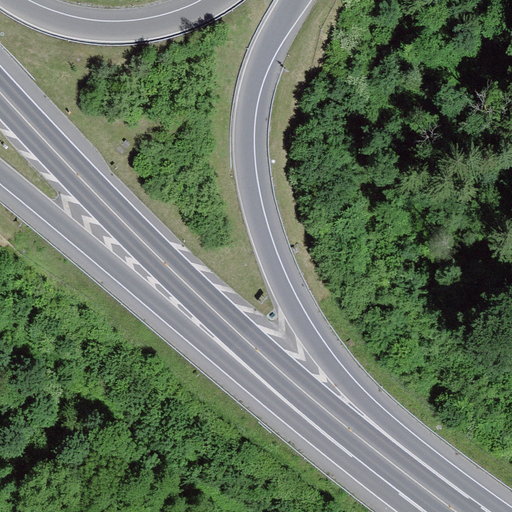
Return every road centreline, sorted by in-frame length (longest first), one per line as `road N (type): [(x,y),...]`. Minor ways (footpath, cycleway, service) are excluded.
road 1 (trunk): [(457,511),(306,336),(257,224),(244,120),(270,41),(298,0)]
road 2 (trunk): [(364,442),(203,304),(0,93)]
road 3 (trunk): [(0,175),(283,409),(364,442)]
road 4 (trunk): [(229,0),(173,27),(119,35),(72,29),(3,0)]
